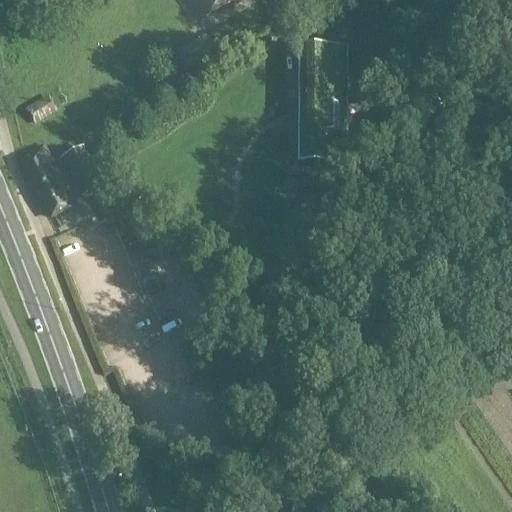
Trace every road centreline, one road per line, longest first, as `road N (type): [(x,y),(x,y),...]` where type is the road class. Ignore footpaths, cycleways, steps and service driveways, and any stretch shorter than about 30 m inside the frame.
road 1 (primary): [(109,511),(0,209)]
road 2 (track): [(289,36),(295,107),(278,337)]
road 3 (track): [(511,305),(315,429)]
road 4 (track): [(150,324),(148,374),(169,413),(240,480)]
road 5 (track): [(315,429),(194,511)]
road 6 (track): [(278,337),(191,307),(150,324)]
road 7 (track): [(409,461),(511,389)]
